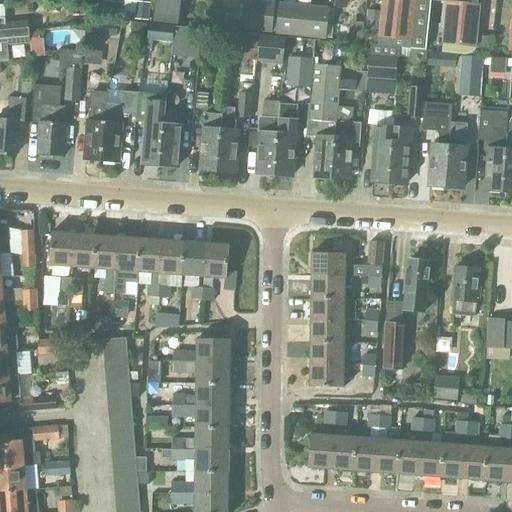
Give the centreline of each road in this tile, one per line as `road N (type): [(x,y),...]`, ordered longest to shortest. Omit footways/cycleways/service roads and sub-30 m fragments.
road 1 (residential): [(275,501),(276,210)]
road 2 (residential): [(0,190),(276,210)]
road 3 (residential): [(276,210),(511,227)]
road 4 (residential): [(413,511),(275,501)]
